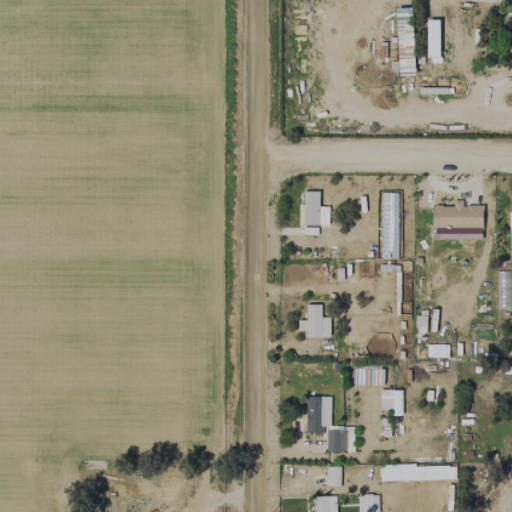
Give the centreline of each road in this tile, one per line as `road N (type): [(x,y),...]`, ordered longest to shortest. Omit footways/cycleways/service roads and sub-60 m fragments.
road 1 (residential): [(257,511),(256,0)]
road 2 (residential): [(258,163),(511,160)]
